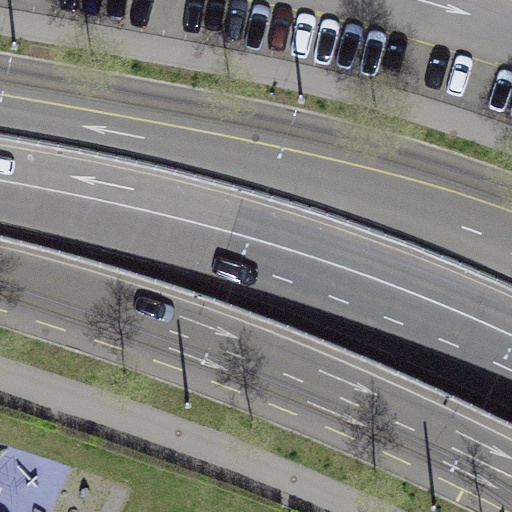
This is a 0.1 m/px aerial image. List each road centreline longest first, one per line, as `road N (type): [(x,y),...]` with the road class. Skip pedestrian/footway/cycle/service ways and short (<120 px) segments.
road 1 (secondary): [(0,284),(183,338),(511,481)]
road 2 (secondary): [(511,354),(228,245),(0,191)]
road 3 (secondary): [(511,228),(294,155),(0,97)]
